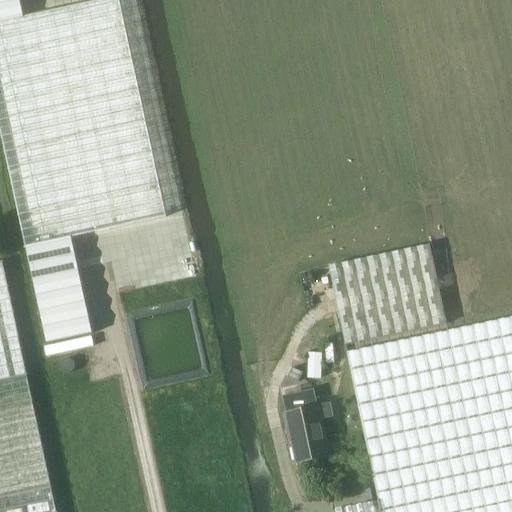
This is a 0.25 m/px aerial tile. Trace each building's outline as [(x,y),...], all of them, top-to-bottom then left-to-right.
[(0,0),(0,126),(26,247),(63,238),(167,216),(119,0),(105,0),(24,17),(20,0),(0,0)] [(330,267),(338,304),(347,345),(446,324),(429,245),(330,267)] [(56,511),(18,339),(3,264),(0,264),(0,511),(56,511)] [(334,510),(334,511),(511,511),(511,317),(347,352),(379,501),(334,510)] [(314,388),(282,395),(286,414),(284,414),(295,464),(330,457),(321,420),(334,417),(331,403),(318,406),(314,388)]
